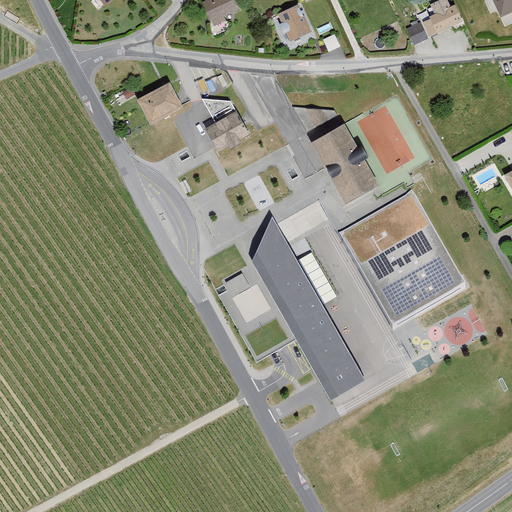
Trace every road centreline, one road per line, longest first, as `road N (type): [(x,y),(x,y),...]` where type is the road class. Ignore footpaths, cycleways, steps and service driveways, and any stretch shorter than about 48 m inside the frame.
road 1 (tertiary): [(71,62),(318,511)]
road 2 (residential): [(391,63),(272,68),(126,46)]
road 3 (track): [(37,511),(254,394)]
road 4 (residential): [(391,63),(511,272)]
road 5 (residential): [(511,54),(391,63)]
